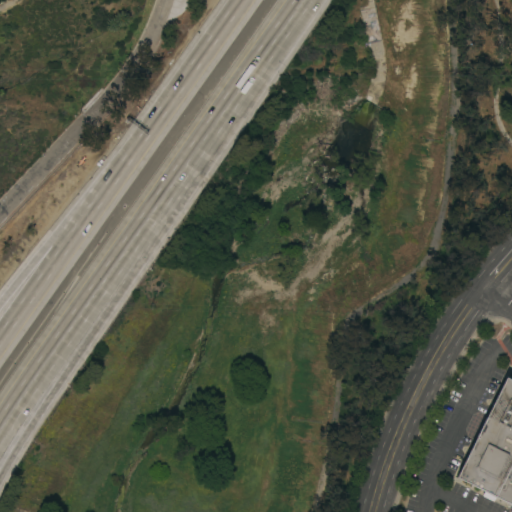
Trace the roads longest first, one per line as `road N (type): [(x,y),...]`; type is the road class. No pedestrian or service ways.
road 1 (motorway): [(0,480),(192,160)]
road 2 (motorway): [(0,439),(192,160)]
road 3 (residential): [(0,210),(116,87),(162,0)]
road 4 (motorway): [(145,139),(0,343)]
road 5 (secondary): [(374,511),(415,402),(485,291)]
road 6 (motorway): [(145,139),(0,303)]
road 7 (motorway): [(192,160),(306,0)]
road 8 (motorway): [(243,0),(145,139)]
